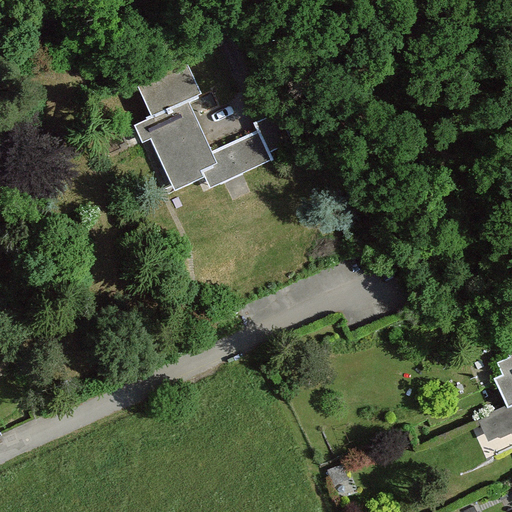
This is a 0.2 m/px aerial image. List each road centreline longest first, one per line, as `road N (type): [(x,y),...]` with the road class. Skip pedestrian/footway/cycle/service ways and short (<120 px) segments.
road 1 (residential): [(0,444),(349,292)]
road 2 (track): [(267,0),(328,77),(472,157),(511,163)]
